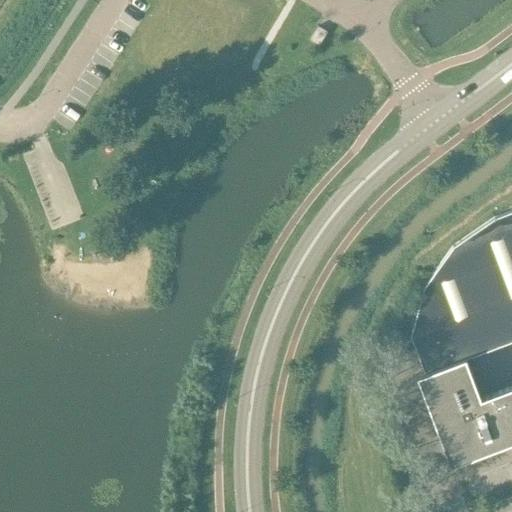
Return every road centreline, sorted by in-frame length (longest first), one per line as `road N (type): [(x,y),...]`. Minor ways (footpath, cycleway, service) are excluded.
road 1 (tertiary): [(248,511),(256,383),(298,267),(364,182),(438,119)]
road 2 (residential): [(113,0),(28,132),(0,121)]
road 3 (residential): [(438,119),(361,18)]
